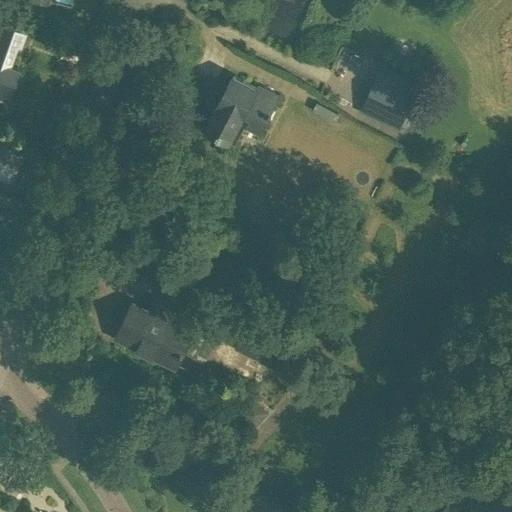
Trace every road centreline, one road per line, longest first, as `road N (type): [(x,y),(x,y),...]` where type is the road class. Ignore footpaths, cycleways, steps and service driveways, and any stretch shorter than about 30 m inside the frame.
road 1 (residential): [(0,370),(137,0)]
road 2 (residential): [(262,511),(92,399),(42,413)]
road 3 (residential): [(118,511),(42,413)]
